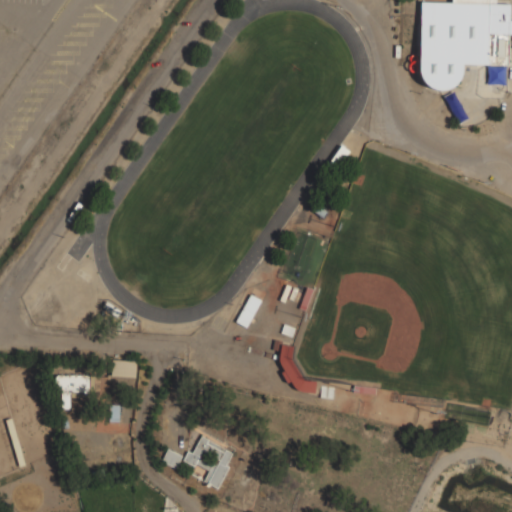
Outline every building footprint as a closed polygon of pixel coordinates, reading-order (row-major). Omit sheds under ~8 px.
[(419,1),(417,71),(421,81),(429,87),(438,89),(447,87),(454,83),(459,75),(460,63),(506,64),(508,33),(511,33),(511,19),(507,19),(508,3),(495,3),(495,0),(450,0),(450,2),(419,1)] [(235,322),(247,328),(260,299),(248,294),(235,322)] [(135,360),(111,360),(111,376),(135,377),(135,360)] [(119,404),(107,404),(107,421),(118,422),(119,404)] [(216,488),(234,453),(200,436),(191,453),(186,450),(182,459),(207,471),(203,481),(216,488)] [(176,468),(181,455),(166,449),(160,462),(176,468)]
